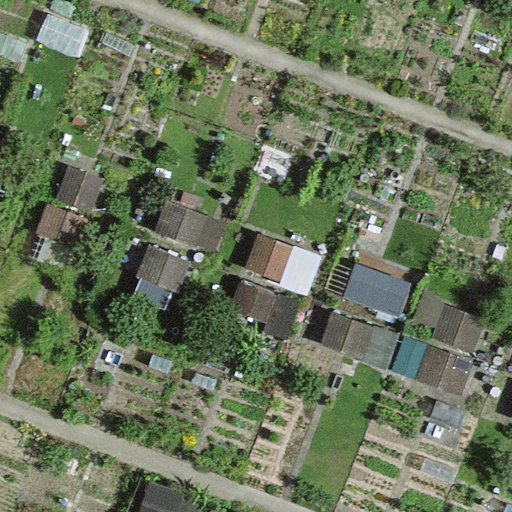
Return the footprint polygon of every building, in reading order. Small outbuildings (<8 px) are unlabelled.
[(0,157),(13,121),(0,116),(0,157)] [(74,167),(68,165),(54,204),(91,217),(105,178),(74,167)] [(229,221),(168,197),(155,231),(215,255),(229,221)] [(89,219),(48,204),(38,232),(79,247),(89,219)] [(322,257),(258,234),(244,270),(308,294),(322,257)] [(191,261),(148,244),(136,275),(179,291),(191,261)] [(301,305),(239,282),(228,310),(291,333),(301,305)] [(485,319),(445,305),(434,337),(474,350),(485,319)] [(400,334),(334,311),(322,344),(388,367),(400,334)] [(473,360),(428,344),(416,380),(461,396),(473,360)] [(186,493),(153,482),(143,511),(202,511),(204,507),(184,500),(186,493)]
